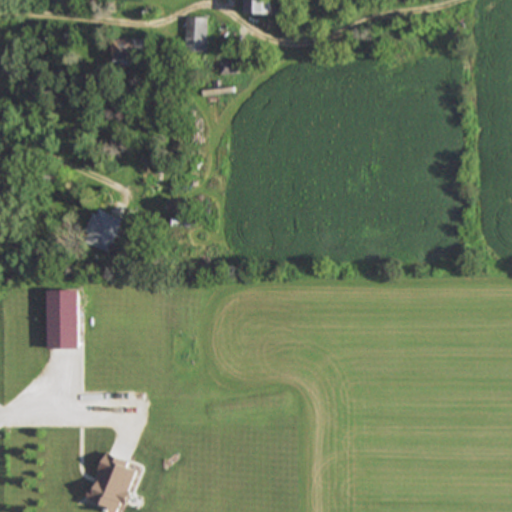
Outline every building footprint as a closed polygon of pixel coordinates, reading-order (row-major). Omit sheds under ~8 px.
[(279,0),(252,0),(253,16),(279,16),(279,0)] [(209,52),(209,19),(188,19),(188,52),(209,52)] [(145,65),(145,41),(119,41),(119,65),(145,65)] [(236,74),(236,66),(226,66),(226,74),(236,74)] [(127,221),(99,212),(87,247),(115,257),(127,221)] [(53,352),(85,352),(85,294),(53,294),(53,352)] [(93,502),(117,511),(126,511),(143,468),(110,456),(93,502)]
